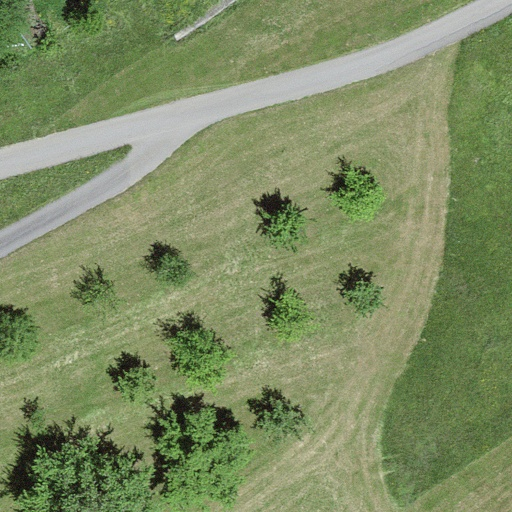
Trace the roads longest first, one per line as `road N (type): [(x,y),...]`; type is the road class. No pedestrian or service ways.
road 1 (unclassified): [(510,0),(384,59),(0,167)]
road 2 (track): [(0,246),(111,186),(190,115)]
